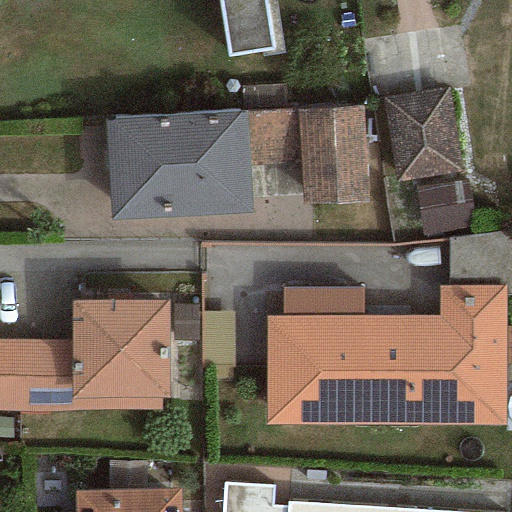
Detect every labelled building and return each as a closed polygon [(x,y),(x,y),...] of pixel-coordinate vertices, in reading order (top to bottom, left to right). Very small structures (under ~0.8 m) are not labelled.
[(263,0),(216,0),(225,57),(271,50),(263,0)] [(448,89),(381,97),(392,184),(459,175),(448,89)] [(360,106),(296,109),(301,206),(365,202),(360,106)] [(244,111),(102,119),(108,220),(250,212),(244,111)] [(511,232),(511,227),(446,237),(446,288),(504,288),(503,295),(511,294),(511,232)] [(281,287),(281,316),(360,317),(360,287),(281,287)] [(281,316),(265,317),(265,426),(503,426),(503,295),(504,288),(446,288),(437,288),(437,317),(360,317),(281,316)] [(167,301),(71,301),(71,341),(71,410),(159,410),(159,399),(168,399),(167,301)] [(71,341),(0,340),(0,411),(71,410),(71,341)] [(271,487),(222,485),(221,511),(285,511),(285,509),(270,508),(271,487)] [(179,511),(179,489),(74,491),(74,511),(179,511)] [(427,511),(286,503),(285,509),(285,511),(427,511)]
